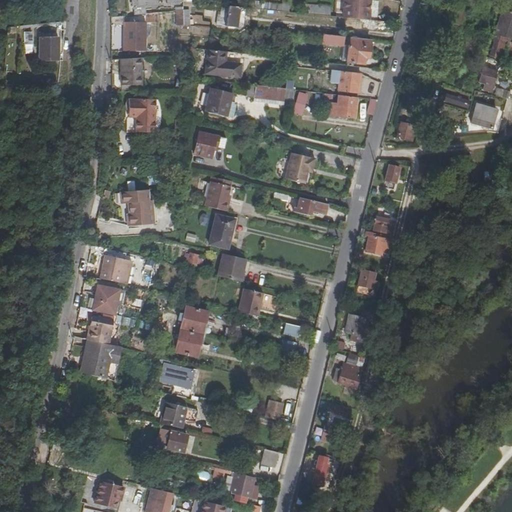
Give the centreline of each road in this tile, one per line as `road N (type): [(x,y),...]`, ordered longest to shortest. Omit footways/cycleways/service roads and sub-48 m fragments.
road 1 (residential): [(410,0),(281,511)]
road 2 (residential): [(102,0),(88,196),(21,511)]
